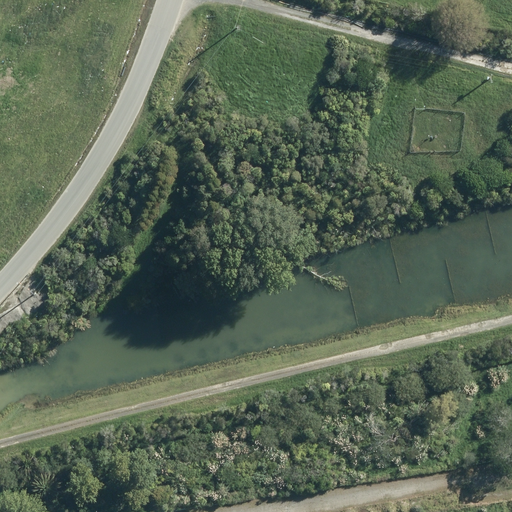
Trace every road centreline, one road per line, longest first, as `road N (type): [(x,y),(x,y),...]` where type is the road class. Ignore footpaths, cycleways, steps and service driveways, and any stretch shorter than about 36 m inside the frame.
road 1 (track): [(511,322),(0,443)]
road 2 (track): [(168,0),(124,118),(57,226),(0,291)]
road 3 (track): [(225,0),(511,65)]
